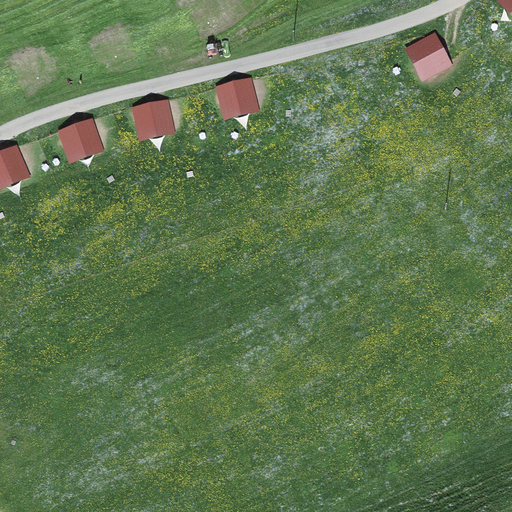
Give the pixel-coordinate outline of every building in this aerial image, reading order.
[(511,0),(503,0),(511,8),(511,0)] [(408,51),(430,78),(458,56),(437,29),(408,51)] [(232,118),(270,105),(259,72),(221,85),(232,118)] [(144,138),(183,131),(176,96),(138,103),(144,138)] [(67,162),(105,150),(94,117),(56,129),(67,162)] [(0,189),(35,173),(21,142),(0,151),(0,189)]
